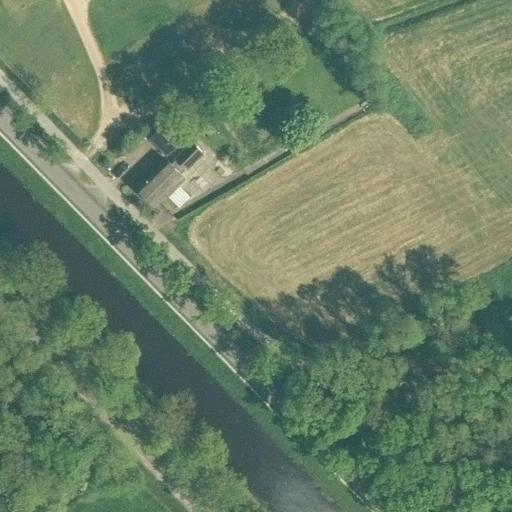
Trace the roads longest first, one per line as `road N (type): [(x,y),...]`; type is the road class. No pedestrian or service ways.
road 1 (secondary): [(389,511),(0,118)]
road 2 (unclassified): [(211,511),(0,298)]
